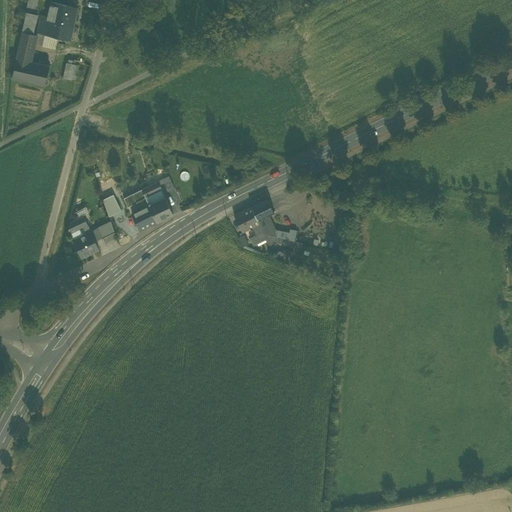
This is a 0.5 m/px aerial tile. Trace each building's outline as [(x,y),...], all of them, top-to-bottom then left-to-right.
[(29,0),(27,12),(35,14),(37,0),(29,0)] [(44,34),(71,40),(78,7),(52,1),(48,17),(44,34)] [(38,14),(35,14),(27,12),(23,32),(34,34),(38,14)] [(38,32),(39,33),(44,34),(48,17),(42,15),(38,32)] [(37,35),(34,34),(23,32),(12,79),(45,86),(50,65),(32,61),(37,35)] [(64,78),(75,81),(79,65),(67,63),(64,78)] [(158,182),(163,193),(174,188),(169,177),(158,182)] [(158,182),(142,190),(149,205),(166,197),(163,193),(158,182)] [(132,214),(149,205),(142,190),(124,198),(132,214)] [(103,199),(109,216),(122,210),(113,194),(103,199)] [(166,197),(149,205),(157,221),(173,213),(166,197)] [(268,199),(252,207),(258,220),(262,218),(274,212),(270,203),(268,199)] [(140,230),(157,221),(149,205),(132,214),(140,230)] [(261,225),(258,220),(252,207),(235,215),(244,234),(261,225)] [(68,232),(70,234),(84,227),(88,225),(84,216),(71,222),(68,232)] [(261,225),(264,231),(265,234),(293,240),(294,234),(273,229),(269,222),(266,224),(262,218),(258,220),(261,225)] [(115,233),(111,221),(97,228),(102,239),(115,233)] [(102,239),(97,228),(91,231),(91,232),(96,242),(102,239)] [(267,238),(265,234),(264,231),(245,241),(249,248),(267,238)] [(73,240),(82,258),(100,249),(96,242),(91,232),(87,234),(73,240)]
